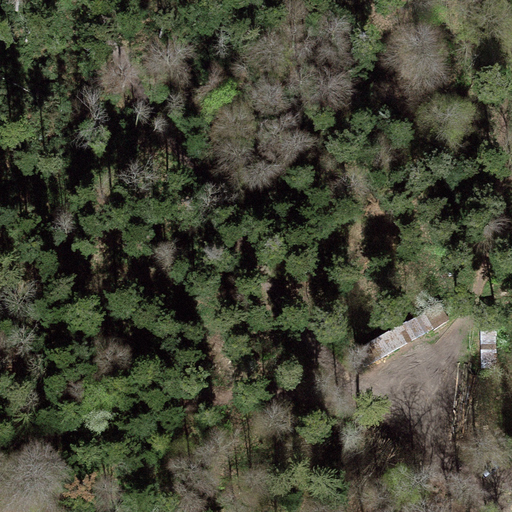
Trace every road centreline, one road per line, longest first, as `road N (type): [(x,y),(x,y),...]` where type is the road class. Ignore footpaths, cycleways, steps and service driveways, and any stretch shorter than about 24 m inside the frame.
road 1 (track): [(500,511),(342,378),(135,86),(103,0)]
road 2 (track): [(490,470),(479,307),(496,197),(494,0)]
road 3 (track): [(342,378),(221,418),(0,451)]
